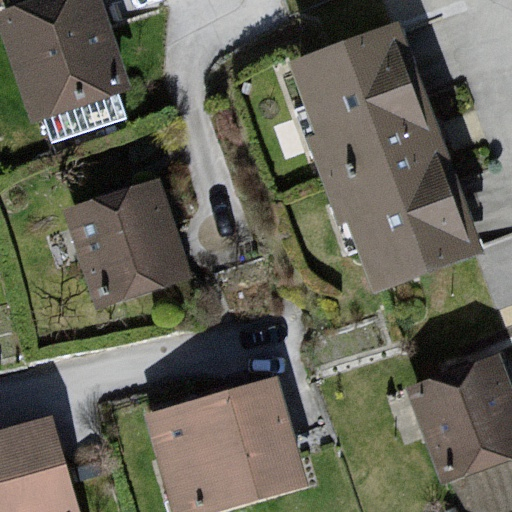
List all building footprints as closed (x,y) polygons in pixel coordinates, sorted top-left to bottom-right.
[(85,0),(35,0),(0,13),(0,66),(21,124),(118,89),(85,0)] [(380,26),(270,68),(368,292),(468,258),(380,26)] [(145,185),(55,216),(72,278),(111,303),(179,284),(145,185)] [(511,431),(487,360),(395,390),(414,453),(441,466),(449,484),(511,463),(511,431)] [(264,387),(136,423),(158,511),(226,511),(292,496),(264,387)] [(69,511),(45,428),(0,438),(0,511),(69,511)]
